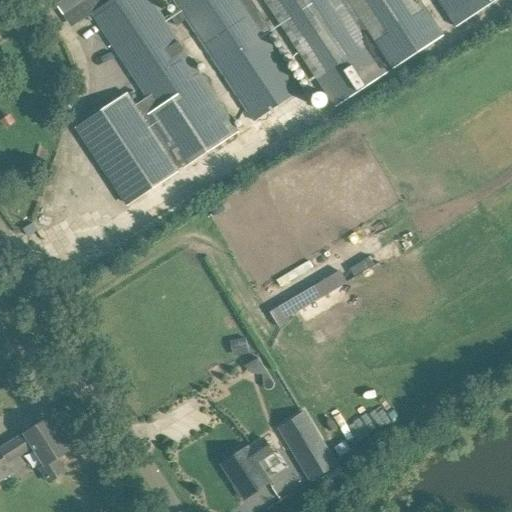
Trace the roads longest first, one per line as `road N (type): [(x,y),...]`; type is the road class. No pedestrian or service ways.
road 1 (tertiary): [(171,511),(0,241)]
road 2 (unknown): [(16,267),(297,115)]
